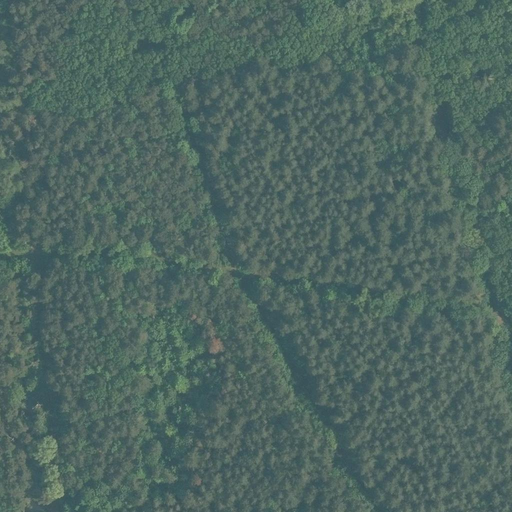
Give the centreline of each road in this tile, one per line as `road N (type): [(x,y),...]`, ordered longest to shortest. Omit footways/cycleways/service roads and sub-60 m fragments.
road 1 (track): [(502,305),(149,254),(0,250)]
road 2 (track): [(31,250),(46,511)]
